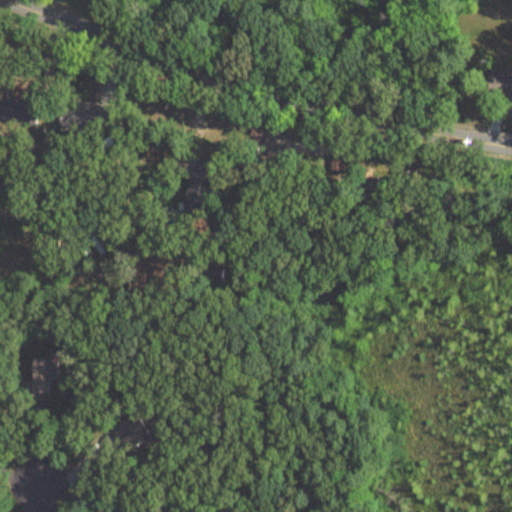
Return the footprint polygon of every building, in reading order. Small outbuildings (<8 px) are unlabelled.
[(511,96),(511,76),(492,76),(492,96),(511,96)] [(40,122),(40,100),(2,100),(2,122),(40,122)] [(62,134),(115,134),(115,104),(62,104),(62,134)] [(210,206),(221,165),(200,159),(188,200),(210,206)] [(51,395),(51,383),(62,383),(62,361),(36,361),(36,395),(51,395)] [(155,439),(142,415),(117,429),(129,452),(155,439)]
